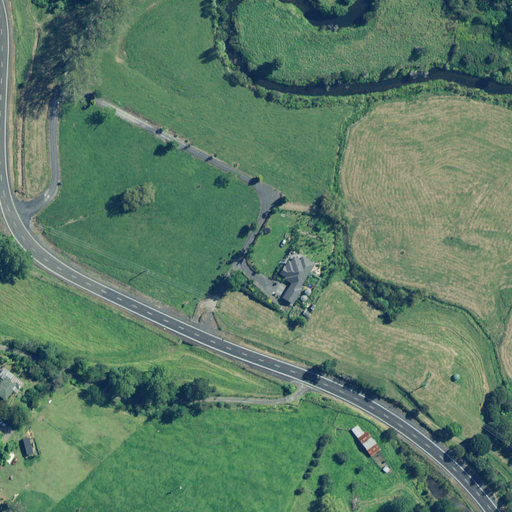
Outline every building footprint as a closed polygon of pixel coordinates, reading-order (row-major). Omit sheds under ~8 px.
[(301,257),(299,261),(293,257),(290,263),(287,261),(278,276),(291,284),(282,299),(291,304),(300,289),(299,288),(313,264),(301,257)] [(278,285),(277,286),(277,287),(278,288),(278,289),(278,290),(279,290),(280,291),(281,292),(282,292),(283,292),(284,292),(285,291),(286,291),(286,290),(287,290),(287,289),(287,288),(288,287),(288,286),(287,285),(287,284),(286,283),(285,283),(285,282),(284,282),(283,282),(282,282),(281,282),(280,282),(279,283),(278,284),(278,285)] [(306,289),(298,300),(303,303),(310,292),(306,289)] [(22,384),(0,366),(0,378),(2,380),(0,382),(0,397),(4,401),(14,389),(16,390),(22,384)] [(455,374),(450,378),(453,382),(458,378),(455,374)] [(363,434),(357,426),(351,430),(366,450),(374,444),(365,433),(363,434)] [(385,465),(381,470),(386,474),(390,469),(385,465)]
